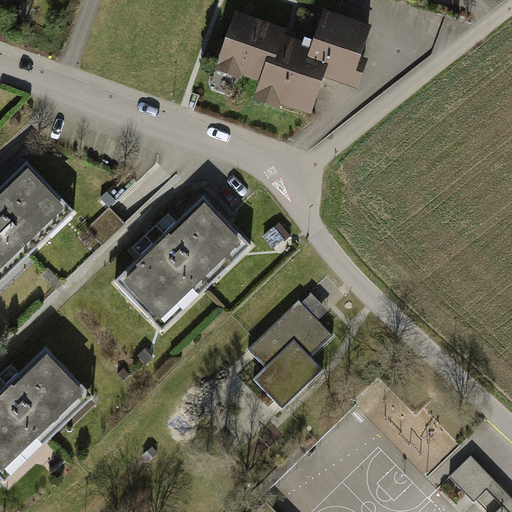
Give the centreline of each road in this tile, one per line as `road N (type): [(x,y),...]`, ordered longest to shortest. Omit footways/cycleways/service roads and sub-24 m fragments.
road 1 (residential): [(291,181),(315,232),(352,277),(511,426)]
road 2 (residential): [(0,67),(265,163),(291,181)]
road 3 (residential): [(291,181),(511,5)]
